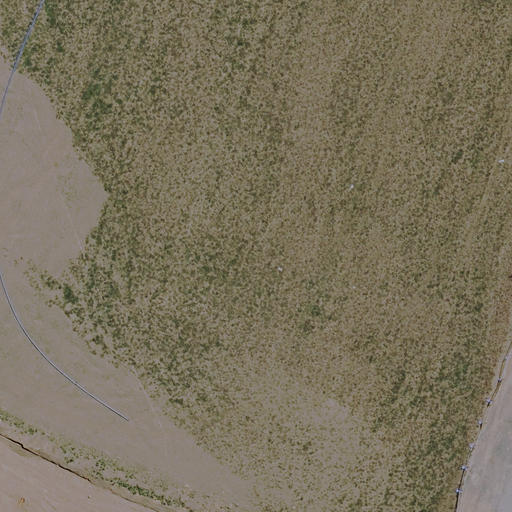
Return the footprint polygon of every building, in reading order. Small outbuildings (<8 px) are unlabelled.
[(171,46),(139,0),(73,0),(127,77),(171,46)] [(139,0),(171,46),(174,44),(170,40),(227,0),(139,0)] [(397,361),(300,203),(233,245),(331,402),(397,361)] [(220,511),(77,313),(0,368),(0,440),(40,411),(78,464),(113,511),(220,511)] [(491,511),(511,498),(511,460),(440,353),(372,399),(448,511),(450,511),(478,493),(490,511),(491,511)] [(385,428),(368,400),(340,416),(357,444),(385,428)] [(0,511),(11,511),(78,464),(40,411),(0,440),(0,511)] [(113,511),(78,464),(11,511),(113,511)]
